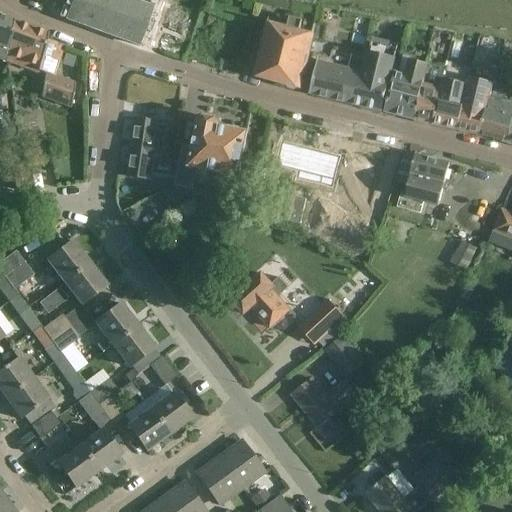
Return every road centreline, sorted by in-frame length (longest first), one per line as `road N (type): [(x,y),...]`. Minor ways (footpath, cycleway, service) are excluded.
road 1 (residential): [(511,160),(110,53)]
road 2 (residential): [(249,414),(99,201)]
road 3 (residential): [(249,414),(95,511)]
road 4 (residential): [(99,201),(110,53)]
road 5 (residential): [(329,511),(249,414)]
road 6 (residential): [(110,53),(1,0)]
